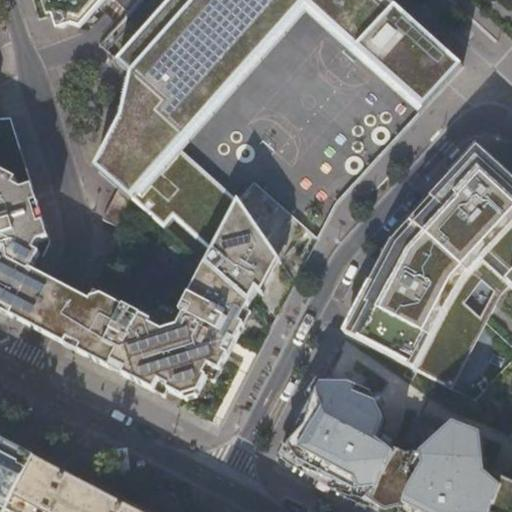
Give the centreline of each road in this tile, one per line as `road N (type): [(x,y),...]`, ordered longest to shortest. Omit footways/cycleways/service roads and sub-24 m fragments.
road 1 (residential): [(511,127),(479,117),(346,249),(225,488)]
road 2 (residential): [(12,378),(71,262),(78,230),(8,0)]
road 3 (residential): [(12,378),(225,488)]
